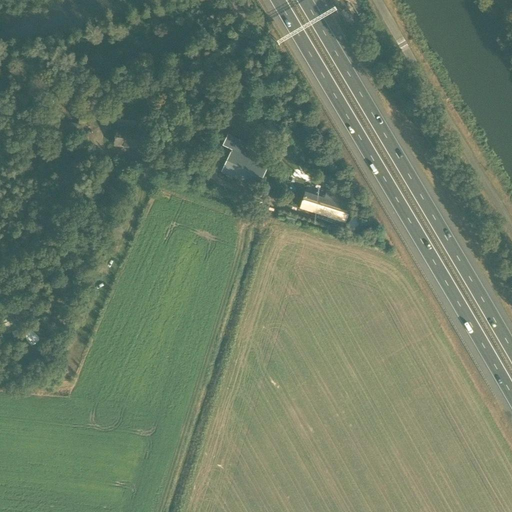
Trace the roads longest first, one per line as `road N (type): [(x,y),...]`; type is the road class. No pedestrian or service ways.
road 1 (motorway): [(277,0),(511,397)]
road 2 (motorway): [(511,358),(300,0)]
road 3 (track): [(250,228),(162,511)]
road 4 (unclassified): [(511,230),(374,0)]
